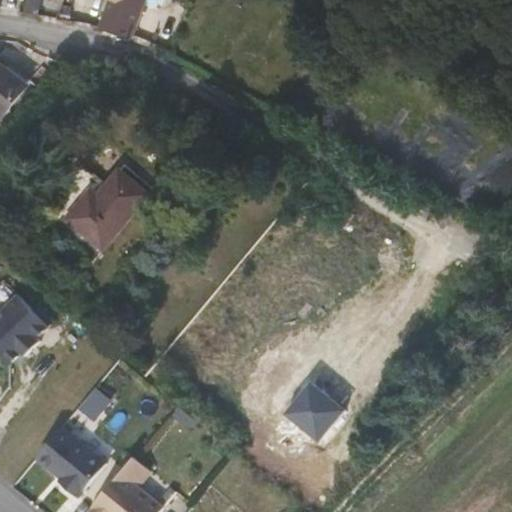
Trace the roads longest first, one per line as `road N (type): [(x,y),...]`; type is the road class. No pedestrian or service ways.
road 1 (track): [(96,49),(274,107),(433,223),(498,222),(511,209)]
road 2 (track): [(511,312),(332,511)]
